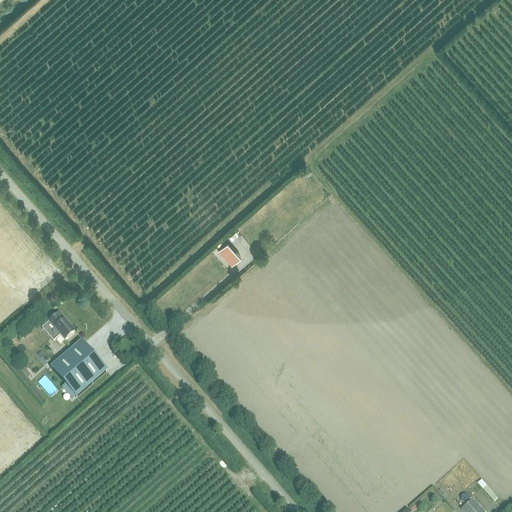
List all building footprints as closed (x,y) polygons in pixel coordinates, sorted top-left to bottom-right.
[(218,250),(231,265),(240,257),(227,242),(218,250)] [(74,334),(64,323),(65,322),(59,315),(48,324),(49,325),(42,330),(53,343),(60,337),(65,343),(74,334)] [(51,369),(76,398),(106,373),(107,372),(81,343),(80,343),(51,369)] [(480,479),(475,481),(478,489),(483,486),(480,479)] [(482,489),(489,498),(492,495),(485,487),(482,489)] [(460,503),(468,498),(464,493),(457,497),(460,503)] [(462,511),(482,511),(472,500),(461,510),(462,511)] [(413,511),(423,504),(421,501),(410,509),(412,511),(413,511)]
